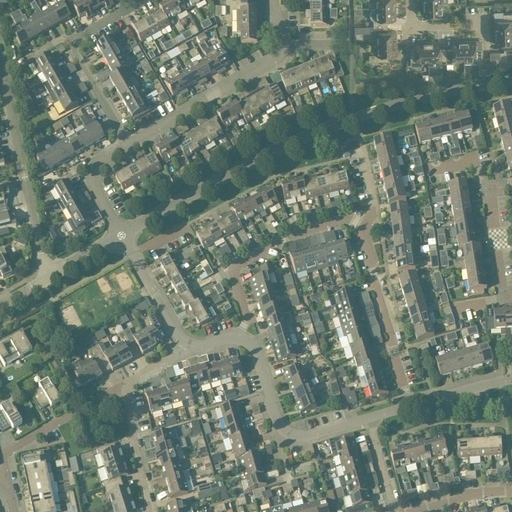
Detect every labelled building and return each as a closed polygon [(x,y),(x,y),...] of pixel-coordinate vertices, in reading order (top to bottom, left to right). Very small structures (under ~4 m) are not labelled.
[(52,11),(60,25),(70,19),(63,6),(65,5),(61,0),(55,0),(55,3),(58,8),(52,11)] [(88,20),(91,18),(81,0),(80,0),(71,5),(79,19),(86,16),(88,20)] [(93,0),(81,0),(91,18),(94,16),(92,12),(98,9),(93,0)] [(105,0),(93,0),(98,9),(104,6),(107,10),(110,8),(105,0)] [(159,9),(162,13),(167,23),(177,18),(166,0),(164,0),(163,1),(165,5),(159,9)] [(170,0),(166,0),(177,18),(186,12),(178,0),(174,0),(172,2),(170,0)] [(178,0),(186,12),(195,7),(191,0),(178,0)] [(234,0),(235,2),(240,2),(240,13),(236,13),(237,34),(240,34),(241,45),(261,44),(260,1),(251,1),(250,0),(234,0)] [(38,19),(32,22),(40,36),(50,30),(42,17),(35,4),(31,6),(38,19)] [(442,15),(441,4),(422,4),(423,16),(431,16),(431,22),(451,21),(451,15),(442,15)] [(305,13),(305,16),(326,16),(326,5),(321,5),(315,5),(315,6),(309,6),(310,13),(305,13)] [(395,7),(376,8),(372,8),(370,10),(369,12),(369,16),(370,18),(372,19),(373,26),(387,25),(387,20),(395,19),(395,7)] [(52,11),(42,17),(50,30),(60,25),(52,11)] [(19,13),(15,15),(30,42),(40,36),(32,22),(29,24),(25,17),(23,19),(19,13)] [(153,13),(150,15),(160,33),(170,27),(167,23),(162,13),(155,17),(153,13)] [(494,33),(511,32),(511,14),(502,14),(502,21),(493,21),(494,33)] [(20,48),(30,42),(15,15),(11,17),(17,27),(10,31),(20,48)] [(149,20),(143,24),(151,38),(160,33),(150,15),(147,16),(149,20)] [(326,27),(326,16),(305,16),(305,20),(310,20),(310,28),(326,27)] [(141,43),(151,38),(143,24),(137,27),(134,23),(131,25),(141,43)] [(387,25),(373,26),(373,28),(371,28),(371,35),(374,37),(376,37),(377,43),(396,43),(395,31),(387,31),(387,25)] [(511,32),(494,33),(494,44),(503,44),(503,50),(511,49),(511,32)] [(119,47),(119,48),(122,46),(119,42),(113,45),(110,39),(96,47),(102,57),(119,47)] [(463,41),(463,60),(475,60),(475,63),(481,63),(481,49),(475,49),(474,40),(463,41)] [(427,42),(427,61),(428,65),(428,66),(430,66),(431,67),(435,67),(437,66),(438,65),(439,64),(446,64),(445,50),(439,50),(439,41),(427,42)] [(451,50),(445,50),(446,64),(453,64),(453,60),(463,60),(463,41),(451,41),(451,50)] [(421,61),(427,61),(427,42),(415,42),(415,51),(409,51),(410,65),(411,65),(415,68),(418,68),(421,65),(421,61)] [(396,43),(377,43),(377,44),(373,44),(370,47),(371,52),(373,54),(377,54),(377,55),(369,55),(369,62),(387,61),(387,55),(396,55),(396,43)] [(119,48),(119,47),(102,57),(108,67),(125,57),(119,48)] [(224,49),(221,51),(227,61),(227,62),(230,60),(224,49)] [(208,59),(202,62),(210,76),(216,72),(219,76),(222,75),(212,57),(208,51),(204,53),(208,59)] [(212,57),(222,75),(225,73),(223,69),(229,65),(227,62),(227,61),(221,51),(220,51),(221,51),(212,57)] [(319,65),(325,81),(334,77),(336,80),(344,77),(338,62),(335,63),(332,55),(323,59),(325,62),(319,65)] [(35,78),(42,74),(56,66),(50,56),(29,68),(35,78)] [(108,67),(113,76),(114,77),(126,70),(127,69),(122,59),(125,58),(125,57),(108,67)] [(202,62),(193,67),(203,85),(206,83),(204,79),(210,76),(202,62)] [(66,67),(68,72),(75,68),(72,64),(66,67)] [(311,64),(308,65),(316,85),(325,81),(319,65),(313,67),(311,64)] [(306,70),(300,73),(306,89),(316,85),(308,65),(304,67),(306,70)] [(42,74),(47,84),(61,76),(56,66),(42,74)] [(193,67),(183,73),(192,87),(198,83),(200,87),(203,85),(193,67)] [(132,79),(126,70),(114,77),(113,76),(109,79),(115,89),(132,79)] [(175,70),(171,72),(184,96),(188,94),(185,90),(192,87),(183,73),(178,76),(175,70)] [(181,98),(184,96),(171,72),(167,74),(170,80),(165,83),(164,83),(172,98),(179,94),(181,98)] [(292,72),(289,73),(297,92),(306,89),(300,73),(294,75),(292,72)] [(287,96),(297,92),(289,73),(285,75),(287,78),(281,81),(282,83),(287,96)] [(47,84),(53,94),(67,86),(61,76),(47,84)] [(264,78),(260,81),(264,88),(268,86),(264,78)] [(132,80),(132,79),(115,89),(121,99),(137,89),(134,91),(129,82),(132,80)] [(260,81),(255,84),(259,91),(263,89),(264,88),(260,81)] [(77,87),(80,91),(86,88),(83,83),(77,87)] [(282,83),(275,86),(266,92),(276,107),(284,103),(285,103),(282,98),(287,96),(282,83)] [(53,94),(59,104),(73,96),(67,86),(53,94)] [(162,88),(156,92),(158,96),(163,104),(169,101),(162,88)] [(143,99),(137,89),(121,99),(126,109),(143,99)] [(241,93),(245,100),(249,97),(245,90),(241,93)] [(156,92),(145,98),(148,102),(158,96),(156,92)] [(265,113),(276,107),(266,92),(262,94),(256,97),(265,113)] [(240,103),(245,100),(241,93),(236,95),(240,103)] [(78,106),(73,96),(59,104),(65,114),(78,106)] [(256,97),(247,103),(256,118),(265,113),(256,97)] [(145,98),(143,99),(126,109),(132,119),(151,108),(145,98)] [(247,103),(238,108),(237,108),(243,119),(246,124),(247,124),(256,118),(247,103)] [(495,120),(511,115),(509,104),(492,109),(495,120)] [(227,105),(224,106),(234,124),(243,119),(237,108),(238,108),(236,105),(229,108),(227,105)] [(32,116),(37,114),(34,106),(29,108),(32,116)] [(224,130),(234,124),(224,106),(221,108),(223,112),(216,116),(224,130)] [(203,114),(199,117),(203,124),(207,121),(203,114)] [(456,118),(461,135),(472,132),(467,115),(456,118)] [(495,120),(498,130),(511,126),(511,116),(511,115),(495,120)] [(79,120),(86,132),(94,146),(105,140),(94,121),(89,124),(85,117),(84,117),(79,120)] [(198,126),(203,124),(199,117),(194,119),(198,126)] [(456,118),(446,120),(451,138),(461,135),(456,118)] [(446,120),(436,123),(440,141),(451,138),(446,120)] [(205,128),(214,143),(223,138),(223,139),(224,138),(215,122),(205,128)] [(436,123),(425,126),(430,143),(440,141),(436,123)] [(185,125),(180,127),(184,134),(189,132),(185,125)] [(419,146),(430,143),(425,126),(415,129),(419,146)] [(511,126),(498,130),(500,140),(511,137),(511,126)] [(179,137),(184,134),(180,127),(175,130),(179,137)] [(205,128),(196,133),(204,149),(214,143),(205,128)] [(77,137),(84,151),(94,146),(86,132),(77,137)] [(196,133),(186,138),(195,154),(204,149),(196,133)] [(77,137),(67,143),(74,157),(84,151),(77,137)] [(376,152),(393,148),(390,137),(373,141),(376,152)] [(511,137),(500,140),(503,151),(511,148),(511,137)] [(186,138),(177,143),(176,143),(183,154),(182,154),(185,160),(186,159),(195,154),(186,138)] [(166,139),(163,141),(173,159),(182,154),(183,154),(176,143),(177,143),(175,140),(168,143),(166,139)] [(55,145),(57,149),(65,163),(74,157),(67,143),(65,140),(55,145)] [(164,164),(173,159),(163,141),(160,143),(162,147),(155,151),(164,165),(164,164)] [(376,152),(378,162),(395,158),(393,148),(376,152)] [(511,148),(503,151),(506,161),(511,159),(511,148)] [(57,149),(47,154),(55,168),(65,163),(57,149)] [(49,171),(55,168),(47,154),(37,160),(39,165),(35,167),(38,178),(39,179),(50,173),(49,171)] [(153,156),(143,162),(152,176),(161,171),(153,156)] [(378,162),(381,173),(398,169),(395,158),(378,162)] [(143,162),(134,167),(142,182),(152,176),(143,162)] [(134,167),(125,173),(133,187),(142,182),(134,167)] [(381,173),(383,183),(400,179),(398,169),(381,173)] [(334,172),(339,193),(349,190),(345,174),(339,176),(337,171),(334,172)] [(331,178),(324,180),(328,195),(339,193),(334,172),(330,173),(331,178)] [(123,192),(133,187),(125,173),(115,178),(123,192)] [(316,177),(313,178),(318,198),(328,195),(324,180),(317,182),(316,177)] [(294,178),(290,179),(296,199),(306,197),(304,191),(305,191),(304,185),(303,181),(295,183),(294,178)] [(310,183),(304,185),(305,191),(304,191),(306,197),(307,201),(318,198),(313,178),(309,178),(310,183)] [(285,202),(296,199),(290,179),(287,180),(288,184),(281,186),(285,202)] [(383,183),(386,194),(403,189),(400,179),(383,183)] [(57,203),(74,193),(68,183),(54,191),(60,201),(57,202),(57,203)] [(450,197),(467,194),(465,183),(448,186),(450,197)] [(0,209),(6,208),(3,197),(9,196),(7,186),(0,187),(0,209)] [(258,191),(268,209),(277,204),(269,190),(263,193),(261,189),(258,191)] [(406,200),(403,189),(386,194),(389,204),(406,200)] [(257,197),(251,200),(259,215),(268,209),(258,191),(255,193),(257,197)] [(79,203),(74,193),(57,203),(62,213),(79,203)] [(450,197),(451,207),(469,205),(467,194),(450,197)] [(242,200),(239,202),(249,220),(259,215),(251,200),(244,204),(242,200)] [(231,211),(233,214),(236,220),(237,219),(240,225),(249,220),(239,202),(236,204),(238,207),(231,211)] [(68,222),(68,223),(85,213),(79,203),(62,213),(63,213),(66,211),(71,221),(68,222)] [(451,207),(453,218),(471,215),(469,205),(451,207)] [(390,219),(408,217),(407,206),(389,208),(390,219)] [(8,219),(6,208),(0,209),(0,231),(16,228),(14,218),(8,219)] [(88,219),(85,213),(68,223),(75,236),(84,231),(82,228),(90,223),(92,226),(102,220),(98,213),(88,219)] [(225,213),(222,215),(232,234),(242,228),(240,225),(237,219),(236,220),(233,214),(227,217),(225,213)] [(221,221),(215,225),(223,239),(232,234),(222,215),(219,217),(221,221)] [(453,218),(455,229),(472,226),(471,215),(453,218)] [(390,219),(392,230),(409,228),(408,217),(390,219)] [(206,224),(203,226),(213,244),(223,239),(215,225),(208,228),(206,224)] [(204,249),(213,244),(203,226),(200,227),(202,231),(196,235),(204,249)] [(455,229),(457,239),(474,236),(472,226),(455,229)] [(392,230),(393,241),(411,238),(409,228),(392,230)] [(49,233),(52,238),(59,234),(58,234),(56,230),(55,230),(50,233),(49,233)] [(458,250),(463,249),(469,248),(476,247),(474,236),(457,239),(458,250)] [(393,241),(395,251),(412,249),(411,238),(393,241)] [(342,244),(335,246),(334,242),(330,243),(332,247),(337,263),(347,260),(342,244)] [(327,268),(337,265),(337,263),(332,247),(330,243),(327,244),(328,248),(321,250),(327,268)] [(463,249),(464,260),(482,257),(480,246),(476,247),(469,248),(463,249)] [(0,273),(0,274),(3,279),(12,275),(4,259),(7,257),(3,249),(0,250),(0,273)] [(395,251),(396,262),(414,260),(420,259),(419,254),(413,255),(412,249),(395,251)] [(321,250),(311,253),(317,272),(327,268),(321,250)] [(311,253),(301,256),(306,273),(306,275),(317,272),(311,253)] [(160,268),(164,275),(178,266),(171,255),(153,266),(156,271),(160,268)] [(295,276),(306,273),(301,256),(290,259),(295,276)] [(464,260),(466,271),(483,268),(482,257),(464,260)] [(415,271),(414,260),(396,262),(397,273),(415,271)] [(252,292),(270,287),(267,276),(275,274),(272,265),(259,269),(262,278),(251,281),(252,283),(249,284),(252,292)] [(183,276),(178,266),(164,275),(167,281),(163,283),(165,286),(183,276)] [(466,271),(468,281),(485,279),(483,268),(466,271)] [(401,290),(419,285),(415,274),(398,279),(401,290)] [(189,285),(183,276),(165,286),(167,290),(171,287),(175,293),(189,285)] [(487,290),(485,279),(468,281),(469,292),(487,290)] [(194,295),(189,285),(175,293),(178,299),(174,302),(176,305),(194,295)] [(401,290),(404,300),(422,295),(419,285),(401,290)] [(256,299),(257,302),(273,297),(270,287),(252,292),(254,299),(256,299)] [(331,309),(334,308),(353,302),(350,292),(328,298),(331,309)] [(198,302),(194,295),(176,305),(178,308),(182,306),(184,311),(188,309),(193,306),(193,305),(198,302)] [(404,300),(407,311),(425,306),(422,295),(404,300)] [(257,302),(260,312),(277,308),(273,297),(257,302)] [(202,300),(198,302),(193,305),(193,306),(188,309),(191,315),(187,317),(189,320),(207,310),(202,300)] [(353,302),(334,308),(338,318),(356,313),(353,302)] [(407,311),(410,321),(428,316),(425,306),(407,311)] [(263,323),(266,322),(280,318),(279,317),(277,308),(260,312),(263,323)] [(213,320),(207,310),(189,320),(191,323),(195,321),(199,328),(213,320)] [(356,313),(338,318),(341,329),(359,323),(356,313)] [(506,336),(506,330),(505,313),(493,313),(494,319),(488,319),(489,331),(500,331),(501,336),(506,336)] [(152,327),(142,332),(152,350),(162,344),(154,331),(160,328),(153,316),(148,319),(152,327)] [(410,321),(413,331),(431,326),(428,316),(410,321)] [(266,322),(269,332),(285,327),(282,317),(279,317),(280,318),(266,322)] [(359,323),(341,329),(344,339),(362,333),(359,323)] [(436,325),(431,326),(413,331),(416,342),(439,335),(436,325)] [(268,335),(270,343),(288,337),(285,327),(269,332),(270,334),(268,335)] [(128,330),(123,333),(129,345),(134,342),(142,355),(152,350),(142,332),(133,338),(128,330)] [(0,345),(0,358),(5,367),(32,352),(22,333),(0,345)] [(122,343),(112,349),(122,366),(132,361),(124,348),(129,345),(123,333),(117,336),(122,343)] [(362,333),(344,339),(338,340),(341,351),(343,351),(365,344),(362,333)] [(274,350),(275,353),(291,348),(290,344),(295,343),(293,336),(288,337),(270,343),(272,350),(274,350)] [(365,344),(343,351),(346,361),(358,358),(369,355),(368,354),(365,344)] [(98,346),(93,349),(99,361),(104,358),(112,372),(122,366),(112,349),(102,354),(98,346)] [(298,346),(291,348),(275,353),(278,363),(294,359),(301,356),(298,346)] [(477,350),(482,366),(493,363),(488,346),(477,350)] [(91,360),(82,365),(91,383),(101,377),(94,364),(99,361),(93,349),(87,352),(91,360)] [(477,350),(467,353),(472,369),(482,366),(477,350)] [(369,355),(358,358),(359,362),(355,363),(357,369),(361,367),(378,362),(375,352),(368,354),(369,355)] [(467,353),(457,355),(461,372),(472,369),(467,353)] [(457,355),(446,358),(451,375),(461,372),(457,355)] [(440,378),(451,375),(446,358),(436,362),(440,378)] [(62,366),(59,359),(50,364),(54,371),(62,366)] [(236,359),(226,362),(231,379),(241,376),(236,359)] [(226,362),(215,365),(220,382),(231,379),(226,362)] [(378,362),(361,367),(364,378),(381,373),(378,362)] [(82,388),(91,383),(82,365),(72,371),(68,363),(62,366),(69,378),(74,375),(82,388)] [(215,365),(205,368),(210,385),(220,382),(215,365)] [(337,375),(344,373),(350,371),(349,366),(336,370),(337,375)] [(288,384),(304,378),(300,367),(284,374),(288,384)] [(205,368),(195,371),(200,388),(210,385),(205,368)] [(184,374),(187,383),(189,391),(190,391),(192,398),(200,391),(200,388),(195,371),(184,374)] [(381,373),(364,378),(367,388),(384,383),(381,373)] [(288,384),(292,394),(308,388),(304,378),(288,384)] [(62,405),(59,400),(49,384),(48,382),(38,387),(40,390),(31,395),(40,411),(49,405),(52,411),(62,405)] [(187,383),(176,386),(181,403),(192,400),(192,398),(190,391),(189,391),(187,383)] [(384,383),(367,388),(371,399),(387,394),(384,383)] [(176,386),(166,389),(171,406),(181,403),(176,386)] [(238,398),(249,395),(248,388),(236,391),(238,398)] [(292,394),(296,404),(312,398),(308,388),(292,394)] [(338,388),(328,391),(329,391),(327,392),(328,396),(339,393),(338,388)] [(166,389),(156,392),(161,409),(171,406),(166,389)] [(150,412),(161,409),(156,392),(145,395),(150,412)] [(350,393),(343,395),(346,406),(357,403),(354,392),(350,393)] [(343,406),(340,396),(334,398),(337,408),(343,406)] [(316,408),(312,398),(296,404),(300,415),(316,408)] [(0,429),(2,433),(11,428),(14,433),(23,427),(11,407),(9,404),(0,409),(2,412),(0,413),(0,429)] [(237,404),(220,409),(223,419),(240,414),(237,404)] [(240,414),(223,419),(226,430),(243,425),(240,414)] [(226,430),(220,431),(223,442),(229,440),(246,435),(243,425),(226,430)] [(155,447),(172,442),(169,431),(152,436),(155,447)] [(246,435),(229,440),(232,450),(249,445),(246,435)] [(432,444),(437,459),(447,456),(442,436),(438,437),(439,442),(432,444)] [(489,437),(491,457),(502,456),(501,441),(494,441),(493,436),(489,437)] [(486,442),(479,442),(480,458),(491,457),(489,437),(486,437),(486,442)] [(339,456),(355,452),(353,441),(343,444),(341,438),(328,441),(332,458),(339,456)] [(458,460),(469,459),(468,438),(464,439),(465,443),(457,444),(458,460)] [(471,438),(468,438),(469,459),(480,458),(479,442),(472,443),(471,438)] [(155,447),(158,457),(175,452),(181,451),(178,440),(172,442),(155,447)] [(424,441),(421,442),(426,462),(437,459),(432,444),(426,445),(424,441)] [(418,447),(412,449),(416,465),(426,462),(421,442),(417,443),(418,447)] [(105,468),(123,462),(119,449),(116,450),(114,444),(96,450),(98,457),(101,456),(105,468)] [(249,445),(232,450),(236,461),(252,456),(251,450),(249,445)] [(263,448),(256,450),(257,454),(264,452),(271,450),(270,446),(263,448)] [(403,447),(400,448),(405,468),(416,465),(412,449),(405,451),(403,447)] [(395,471),(405,468),(400,448),(396,449),(397,453),(390,455),(395,471)] [(158,457),(161,468),(178,463),(175,452),(158,457)] [(339,456),(341,467),(358,462),(355,452),(339,456)] [(252,456),(236,461),(239,471),(243,470),(260,465),(258,457),(257,454),(252,456)] [(22,459),(24,469),(45,465),(43,455),(22,459)] [(219,455),(218,455),(212,457),(214,464),(221,462),(219,455)] [(102,483),(104,489),(122,484),(120,478),(127,476),(123,462),(105,468),(109,481),(102,483)] [(341,467),(344,477),(361,473),(358,462),(341,467)] [(161,468),(164,478),(181,473),(178,463),(161,468)] [(45,465),(24,469),(26,479),(47,475),(45,465)] [(260,465),(243,470),(246,480),(263,475),(260,465)] [(246,480),(242,482),(245,492),(266,486),(265,481),(279,477),(277,471),(271,473),(263,475),(246,480)] [(164,478),(167,489),(184,484),(181,473),(164,478)] [(338,479),(341,489),(364,483),(361,473),(344,477),(338,479)] [(47,475),(26,479),(28,489),(49,485),(47,475)] [(442,478),(445,489),(461,485),(459,479),(454,480),(453,475),(442,478)] [(344,500),(350,498),(367,494),(364,483),(341,489),(344,500)] [(122,484),(104,489),(106,495),(108,495),(112,507),(131,502),(127,488),(123,490),(122,484)] [(187,494),(184,484),(167,489),(170,499),(187,494)] [(217,485),(210,486),(210,484),(196,488),(198,494),(218,489),(217,485)] [(49,485),(28,489),(30,499),(51,495),(49,485)] [(213,495),(219,494),(218,490),(218,489),(198,494),(198,495),(199,501),(213,497),(213,495)] [(369,504),(367,494),(350,498),(353,509),(346,511),(370,511),(374,511),(372,503),(369,504)] [(51,495),(30,499),(32,509),(53,505),(51,495)] [(84,496),(78,498),(81,506),(87,504),(84,496)] [(167,511),(191,511),(189,501),(166,506),(167,511)] [(314,504),(315,511),(327,511),(325,501),(314,504)] [(134,511),(131,502),(112,507),(113,511),(134,511)] [(329,504),(330,511),(331,511),(337,510),(335,502),(329,504)]
